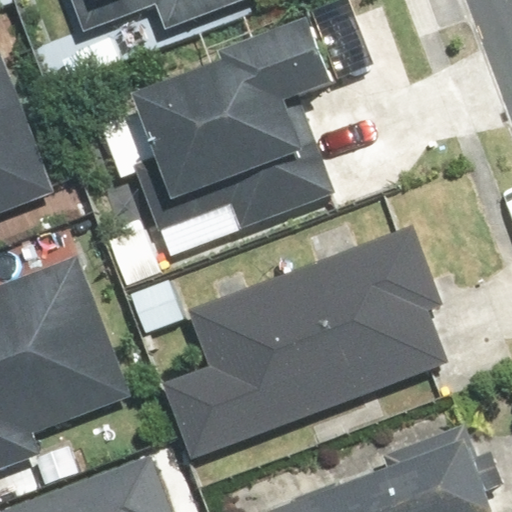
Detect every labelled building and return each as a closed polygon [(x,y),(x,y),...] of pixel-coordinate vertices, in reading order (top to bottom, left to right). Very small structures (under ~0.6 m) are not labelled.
[(66,0),(80,40),(193,0),(66,0)] [(117,95),(163,224),(319,169),(293,94),(359,71),(340,17),(117,95)] [(1,29),(0,28),(0,206),(57,187),(1,29)] [(225,355),(156,381),(184,454),(458,349),(412,229),(207,307),(225,355)] [(83,248),(0,276),(0,464),(42,451),(32,424),(131,390),(83,248)] [(273,511),(488,511),(462,422),(379,446),(388,479),(273,511)] [(183,511),(169,462),(0,510),(0,511),(183,511)]
